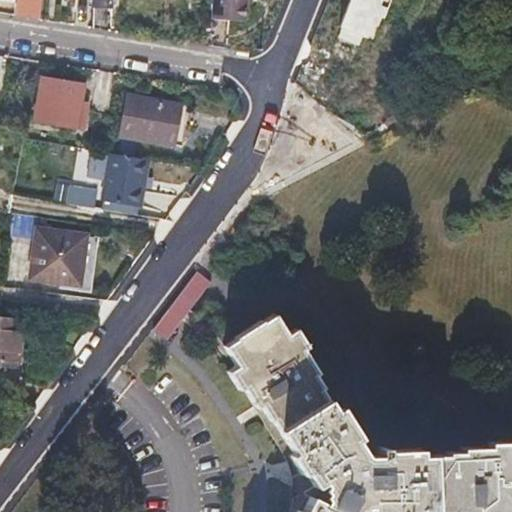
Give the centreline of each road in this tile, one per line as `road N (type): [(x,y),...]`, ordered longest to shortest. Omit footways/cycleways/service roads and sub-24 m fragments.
road 1 (residential): [(0,482),(214,185),(274,82)]
road 2 (residential): [(0,34),(274,82)]
